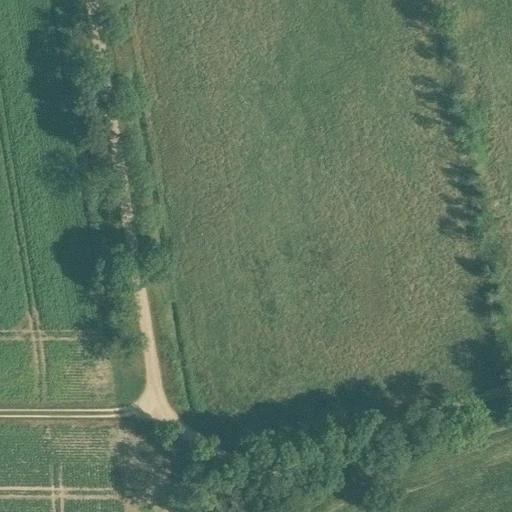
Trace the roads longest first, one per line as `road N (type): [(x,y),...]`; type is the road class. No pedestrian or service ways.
road 1 (unclassified): [(163,402),(97,0)]
road 2 (track): [(511,394),(326,464),(233,466),(185,437),(163,402)]
road 3 (unknown): [(0,409),(163,402)]
